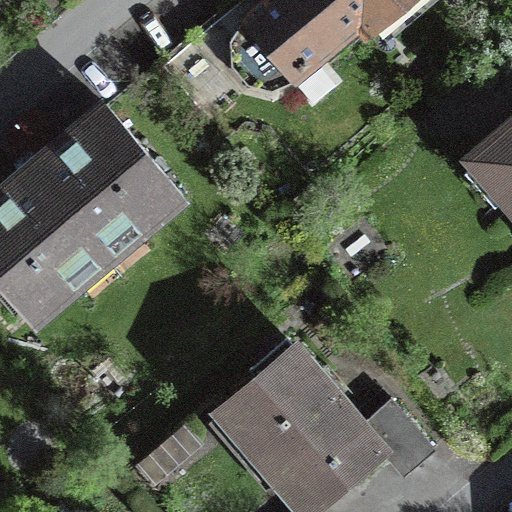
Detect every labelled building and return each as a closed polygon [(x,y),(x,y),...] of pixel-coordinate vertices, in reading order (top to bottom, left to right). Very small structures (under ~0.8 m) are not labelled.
[(295,78),(359,23),(339,0),(272,0),(246,22),(234,42),(235,64),(249,81),(272,87),(295,78)] [(339,0),(359,23),(365,30),(401,0),(339,0)] [(179,52),(148,78),(193,131),(224,106),(179,52)] [(106,105),(0,192),(0,281),(32,321),(78,282),(74,278),(133,229),(136,234),(182,196),(106,105)] [(511,127),(478,157),(511,195),(511,127)] [(311,511),(310,511),(382,451),(401,473),(434,446),(391,396),(359,423),(293,344),(218,408),(304,509),(301,511),(311,511)]
